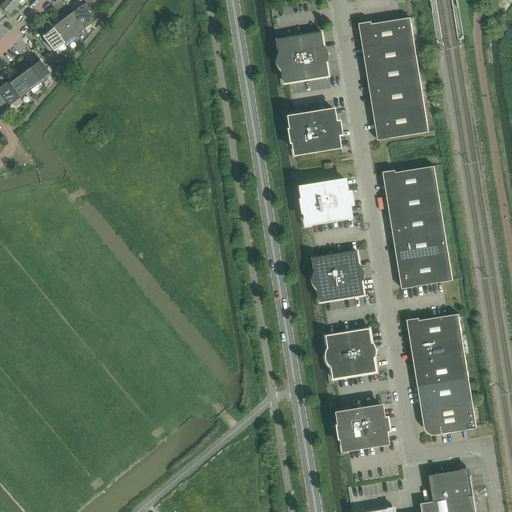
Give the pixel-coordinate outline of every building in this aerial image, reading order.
[(17,6),(10,0),(2,0),(3,0),(0,3),(0,6),(9,15),(17,6)] [(511,0),(492,0),(493,1),(493,2),(505,12),(511,2),(511,0)] [(73,12),(84,28),(95,20),(83,5),(73,12)] [(73,12),(62,20),(74,36),(84,28),(73,12)] [(363,48),(414,40),(411,18),(372,24),(371,24),(372,35),(361,36),(363,48)] [(62,20),(53,28),(64,44),(74,36),(62,20)] [(54,52),(64,44),(53,28),(42,36),(52,50),(54,52)] [(323,33),(279,40),(286,83),(330,77),(327,61),(324,59),(323,59),(323,56),(330,55),(330,53),(323,55),(322,51),(323,51),(325,48),(323,33)] [(414,40),(363,48),(365,60),(376,58),(378,68),(418,61),(414,40)] [(28,66),(40,83),(50,75),(54,72),(46,62),(43,65),(41,62),(39,60),(39,59),(28,66)] [(49,60),(46,62),(54,72),(57,70),(49,60)] [(418,61),(378,68),(379,77),(368,79),(370,91),(421,82),(418,61)] [(28,66),(18,74),(30,90),(40,83),(28,66)] [(18,74),(8,82),(20,98),(30,90),(18,74)] [(10,106),(20,98),(8,82),(0,87),(0,93),(7,102),(10,106)] [(421,82),(370,91),(372,102),(383,100),(385,110),(425,104),(421,82)] [(425,104),(385,110),(386,120),(375,122),(378,141),(391,139),(429,133),(425,104)] [(339,120),(337,108),(289,115),(291,128),(289,128),(292,144),(293,144),(295,156),(343,148),(341,136),(345,136),(342,120),(339,120)] [(387,196),(438,188),(436,173),(435,166),(396,173),(396,172),(395,173),(396,183),(385,185),(387,196)] [(350,191),(348,178),(300,186),(302,198),(301,199),(303,214),(305,214),(307,227),(355,219),(353,206),(356,205),(354,190),(350,191)] [(402,216),(442,209),(438,188),(387,196),(389,208),(400,206),(402,216)] [(394,239),(445,231),(442,209),(402,216),(403,226),(392,227),(394,239)] [(409,259),(449,252),(445,231),(394,239),(396,251),(407,249),(409,259)] [(362,266),(359,249),(312,257),(314,270),(313,274),(312,276),(312,278),(312,280),(312,281),(313,284),(314,287),(316,289),(318,291),(320,304),(367,297),(364,281),(365,278),(365,275),(365,273),(364,270),(363,268),(362,266)] [(449,252),(409,259),(410,268),(399,270),(402,289),(415,287),(454,281),(452,274),(452,275),(449,252)] [(411,344),(462,336),(459,314),(420,320),(419,321),(420,331),(409,333),(411,344)] [(373,344),(370,329),(327,336),(334,379),(378,372),(375,356),(372,355),(371,355),(371,352),(378,350),(378,349),(370,350),(370,347),(371,347),(373,344)] [(466,357),(462,336),(411,344),(413,356),(424,354),(426,364),(466,357)] [(469,379),(466,357),(426,364),(427,373),(416,375),(418,387),(469,379)] [(473,400),(469,379),(418,387),(420,399),(431,397),(433,406),(473,400)] [(473,400),(433,406),(434,416),(423,418),(424,419),(425,426),(425,428),(426,430),(428,432),(429,433),(431,434),(433,435),(435,435),(437,435),(439,435),(466,431),(478,429),(473,400)] [(345,450),(389,443),(383,406),(339,413),(345,450)] [(462,469),(462,470),(436,475),(430,476),(431,482),(430,482),(434,502),(421,504),(422,511),(391,511),(389,510),(389,508),(388,508),(388,509),(369,511),(476,511),(471,476),(472,476),(471,475),(469,476),(463,471),(463,469),(462,469)]
